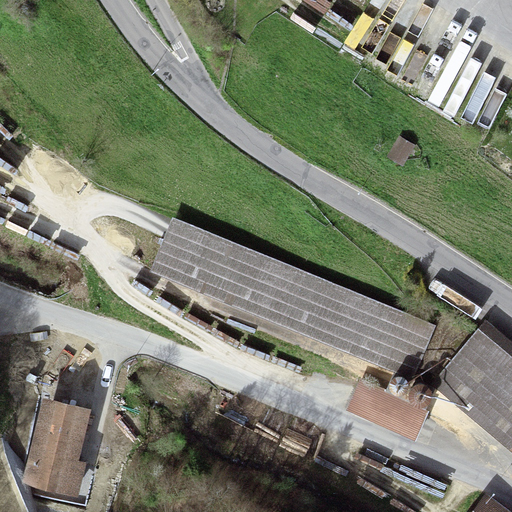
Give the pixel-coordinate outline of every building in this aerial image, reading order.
[(388,15),(374,46),(419,67),(434,36),(388,15)] [(478,95),(496,43),(469,34),(451,86),(478,95)] [(185,223),(163,278),(410,377),(432,322),(185,223)] [(438,380),(511,439),(511,356),(477,331),(438,380)] [(88,411),(48,402),(29,480),(78,493),(85,460),(77,459),(88,411)] [(472,511),(503,511),(484,497),(472,511)]
